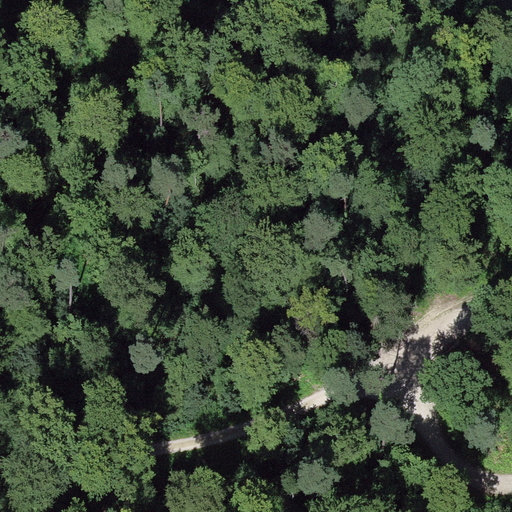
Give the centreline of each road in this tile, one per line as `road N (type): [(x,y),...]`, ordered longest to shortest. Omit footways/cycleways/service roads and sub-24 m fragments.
road 1 (track): [(0,463),(203,442),(400,370),(434,449),(452,468),(471,482),(511,485)]
road 2 (track): [(223,0),(138,57),(0,94)]
road 3 (track): [(400,370),(511,281)]
